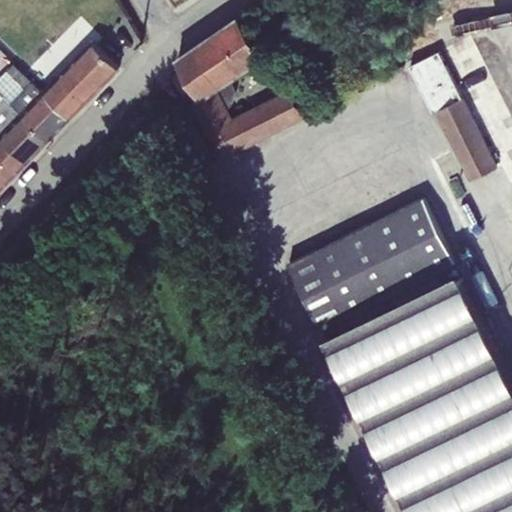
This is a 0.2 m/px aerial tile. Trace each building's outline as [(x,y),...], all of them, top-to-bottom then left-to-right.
[(240,16),(178,58),(201,97),(192,101),(221,159),(307,116),(288,89),(234,116),(229,107),(231,106),(232,105),(233,103),(234,101),(235,100),(236,98),(236,96),(236,94),(236,92),(236,91),(236,88),(235,86),(234,84),(233,82),(232,80),(268,56),(240,16)] [(70,117),(120,66),(94,41),(44,92),(70,117)] [(440,50),(411,65),(433,111),(436,110),(471,180),(498,166),(440,50)] [(70,117),(44,92),(14,63),(8,70),(26,88),(11,103),(48,139),(70,117)] [(0,78),(0,92),(11,103),(26,88),(8,70),(0,78)] [(0,92),(0,135),(27,161),(48,139),(11,103),(0,92)] [(195,122),(176,132),(191,164),(211,154),(195,122)] [(0,188),(27,161),(0,135),(0,188)] [(425,196),(289,262),(321,328),(458,262),(425,196)] [(511,511),(511,374),(461,270),(326,336),(412,511),(511,511)]
